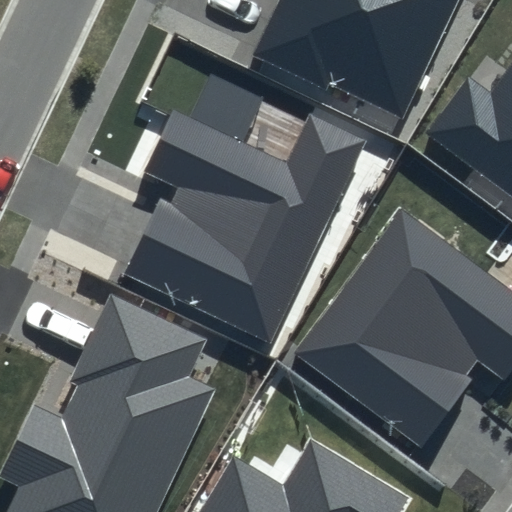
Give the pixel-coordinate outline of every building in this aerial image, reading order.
[(279,0),(252,57),(327,92),(330,85),(402,118),(457,0),(279,0)] [(511,67),(493,93),(467,74),(422,134),(511,200),(511,67)] [(286,162),(174,110),(145,172),(178,187),(171,202),(159,197),(123,274),(272,343),(367,140),(309,113),(286,162)] [(511,371),(511,291),(400,210),(295,352),(419,443),(479,362),(505,381),(511,371)] [(206,339),(111,295),(70,383),(77,386),(62,417),(31,403),(0,469),(0,476),(22,487),(9,511),(157,511),(215,390),(188,378),(206,339)] [(404,511),(413,497),(311,437),(284,483),(232,453),(197,511),(404,511)]
